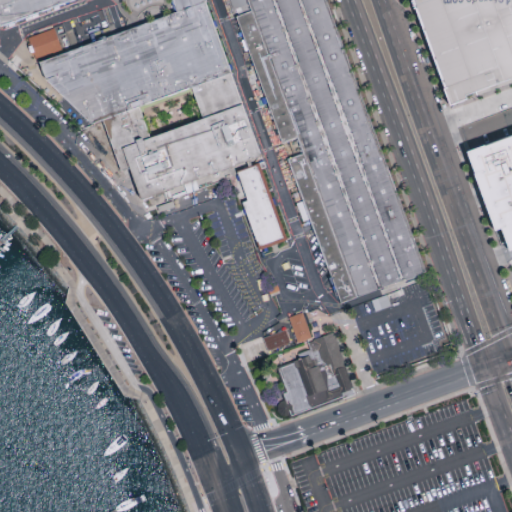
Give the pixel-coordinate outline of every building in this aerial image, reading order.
[(205,0),(262,159),(259,161),(290,243),(257,254),(234,171),(142,201),(131,170),(122,173),(104,120),(92,125),(46,80),(40,62),(38,63),(28,40),(55,30),(65,53),(178,13),(173,0),(77,0),(1,28),(0,26),(0,0),(205,0)] [(250,0),(326,0),(429,275),(361,301),(250,0)] [(511,0),(511,82),(453,104),(415,0),(511,0)] [(511,238),(478,150),(511,137),(511,238)] [(368,302),(371,313),(390,306),(386,296),(368,302)] [(314,342),(270,357),(265,342),(295,331),(291,320),(308,314),(312,324),(308,326),(314,342)] [(320,359),(318,353),(313,354),(309,344),(336,334),(355,390),(343,395),(345,400),(295,417),(278,370),(313,358),(317,369),(321,368),(330,394),(341,390),(334,368),(320,359)]
